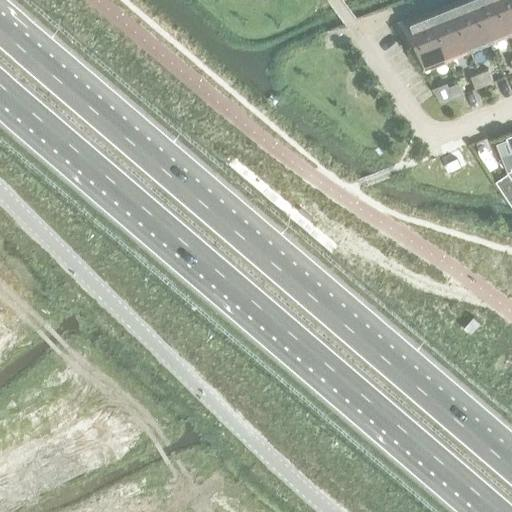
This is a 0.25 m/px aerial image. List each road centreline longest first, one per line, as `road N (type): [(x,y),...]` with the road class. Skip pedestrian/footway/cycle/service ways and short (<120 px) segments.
road 1 (trunk): [(511,473),(0,30)]
road 2 (trunk): [(0,84),(499,511)]
road 3 (residential): [(511,109),(454,131),(426,128),(355,28)]
